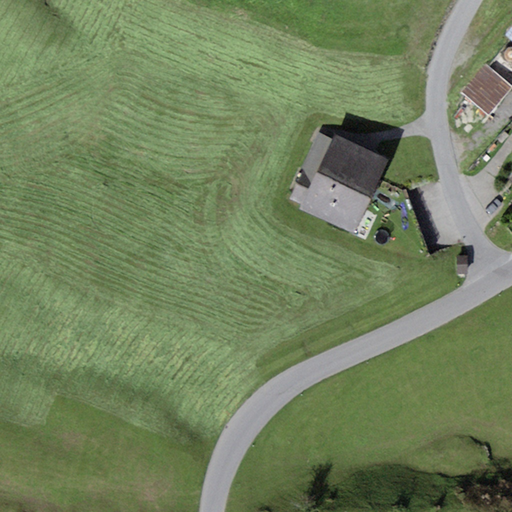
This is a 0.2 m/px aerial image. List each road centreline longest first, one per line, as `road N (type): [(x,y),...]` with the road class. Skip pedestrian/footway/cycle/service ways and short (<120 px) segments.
road 1 (tertiary): [(211,511),(234,439),(270,399),(496,282)]
road 2 (unclassified): [(496,282),(457,197),(442,116),(448,63),(482,0)]
